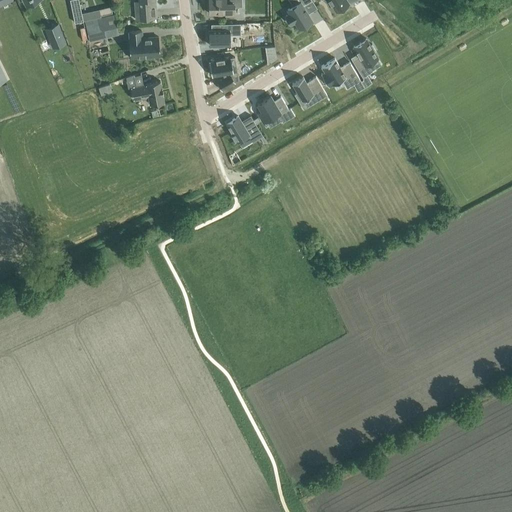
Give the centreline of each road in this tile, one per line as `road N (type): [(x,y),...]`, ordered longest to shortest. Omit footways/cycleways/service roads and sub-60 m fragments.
road 1 (residential): [(364,21),(204,120)]
road 2 (track): [(229,183),(350,113)]
road 3 (residential): [(204,120),(184,0)]
